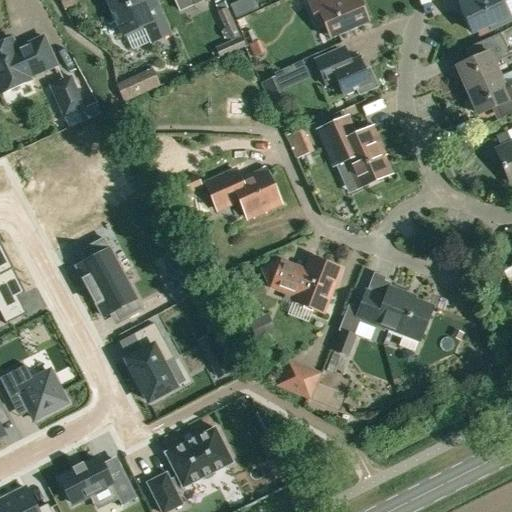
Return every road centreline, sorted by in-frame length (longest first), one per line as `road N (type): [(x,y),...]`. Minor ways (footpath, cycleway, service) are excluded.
road 1 (residential): [(0,469),(94,421),(109,403),(106,383),(10,206),(0,212)]
road 2 (residential): [(433,190),(402,100),(420,0)]
road 3 (residential): [(371,245),(461,279),(500,218)]
road 4 (residential): [(371,245),(317,215),(280,125)]
road 5 (secondary): [(390,511),(511,450)]
